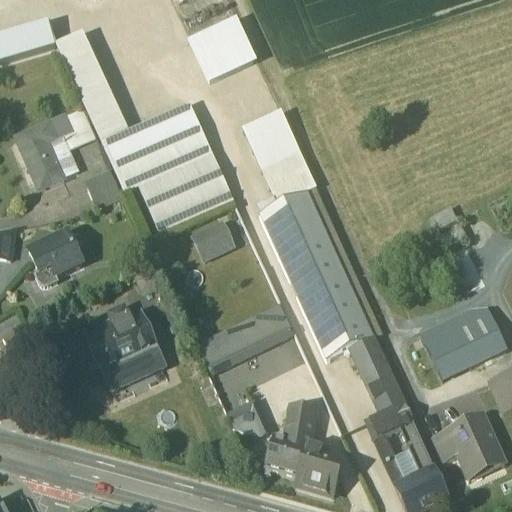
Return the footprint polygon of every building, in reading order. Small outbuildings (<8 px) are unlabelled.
[(235,25),(186,48),(206,91),(256,68),(235,25)] [(47,28),(0,41),(0,66),(54,51),(47,28)] [(55,50),(101,149),(125,138),(79,39),(55,50)] [(188,110),(125,138),(101,149),(124,199),(137,193),(211,160),(188,110)] [(82,114),(64,121),(71,138),(63,142),(70,156),(95,145),(82,114)] [(242,137),(277,213),(306,199),(315,195),(281,119),(242,137)] [(15,143),(22,158),(47,147),(47,149),(63,142),(71,138),(64,121),(15,143)] [(47,149),(63,184),(79,177),(70,156),(63,142),(47,149)] [(63,184),(47,149),(47,147),(22,158),(35,187),(47,182),(50,190),(63,184)] [(232,206),(211,160),(137,193),(158,239),(232,206)] [(86,188),(97,212),(119,202),(108,178),(86,188)] [(47,182),(35,187),(38,195),(50,190),(47,182)] [(381,339),(315,195),(306,199),(372,343),(381,339)] [(372,343),(306,199),(277,213),(259,221),(326,367),(349,355),(372,343)] [(435,239),(456,227),(450,213),(428,224),(435,239)] [(239,223),(221,231),(231,252),(249,243),(239,223)] [(204,266),(231,252),(221,231),(193,244),(204,266)] [(439,243),(445,254),(466,243),(460,231),(439,243)] [(0,264),(10,265),(14,234),(0,236),(0,264)] [(32,266),(39,279),(51,274),(55,283),(82,271),(67,239),(33,255),(37,264),(32,266)] [(28,257),(32,266),(37,264),(33,255),(28,257)] [(57,287),(55,283),(51,274),(39,279),(35,281),(38,288),(40,291),(44,292),(47,291),(57,287)] [(198,354),(210,379),(292,339),(280,313),(198,354)] [(86,344),(104,383),(105,383),(111,396),(163,373),(157,360),(158,359),(140,320),(128,326),(122,315),(108,322),(113,332),(86,344)] [(419,341),(442,387),(469,374),(452,340),(489,322),(486,316),(469,317),(447,327),(419,341)] [(66,321),(42,332),(48,345),(68,337),(69,328),(66,321)] [(452,340),(469,374),(505,356),(489,322),(452,340)] [(2,342),(11,360),(32,350),(23,332),(2,342)] [(349,355),(380,422),(403,411),(372,343),(349,355)] [(511,378),(489,387),(502,420),(511,416),(511,378)] [(236,434),(268,443),(243,388),(219,399),(236,434)] [(412,429),(403,411),(380,422),(366,428),(374,446),(384,442),(399,435),(412,429)] [(291,414),(285,447),(308,453),(314,418),(291,414)] [(457,464),(466,482),(502,466),(482,423),(463,432),(465,437),(450,444),(448,439),(433,446),(444,470),(457,464)] [(433,474),(412,429),(399,435),(409,456),(420,480),(433,474)] [(463,432),(448,439),(450,444),(465,437),(463,432)] [(393,463),(384,442),(374,446),(384,468),(393,463)] [(308,453),(285,447),(272,444),(263,474),(298,485),(299,485),(308,453)] [(327,458),(308,453),(299,485),(298,485),(296,492),(331,503),(337,482),(327,458)] [(384,468),(395,492),(420,480),(409,456),(393,463),(384,468)] [(502,466),(466,482),(469,488),(504,472),(502,466)] [(432,511),(447,505),(433,474),(420,480),(395,492),(403,511),(432,511)]
